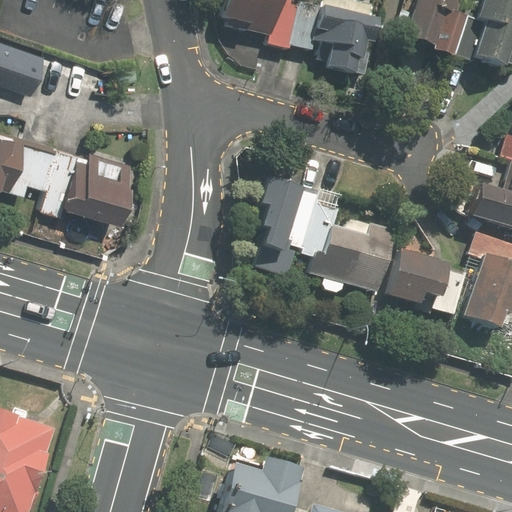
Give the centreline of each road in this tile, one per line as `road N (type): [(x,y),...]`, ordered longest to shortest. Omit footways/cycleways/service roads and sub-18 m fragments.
road 1 (primary): [(159,346),(511,451)]
road 2 (residential): [(159,346),(191,221),(190,117)]
road 3 (residential): [(400,147),(242,112),(190,117)]
road 4 (tertiary): [(159,346),(112,511)]
road 5 (primary): [(0,298),(159,346)]
